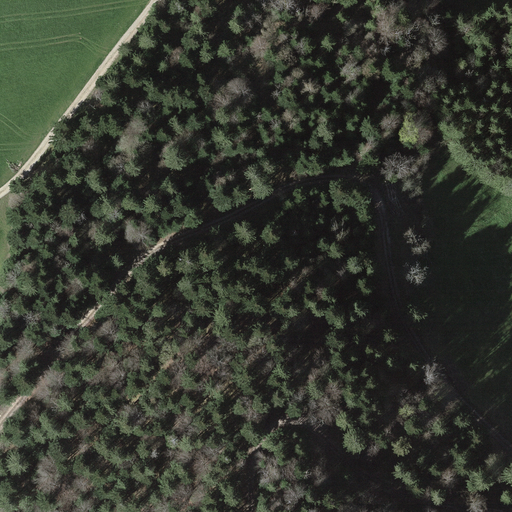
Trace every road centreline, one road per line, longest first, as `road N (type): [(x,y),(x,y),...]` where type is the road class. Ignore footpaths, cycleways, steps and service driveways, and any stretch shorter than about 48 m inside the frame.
road 1 (track): [(0,424),(140,258),(299,181),(339,176),(364,184),(378,203),(392,291),(422,351),(511,449)]
road 2 (track): [(474,511),(382,486),(291,417),(273,419),(255,445),(248,511)]
road 3 (track): [(155,0),(0,191)]
